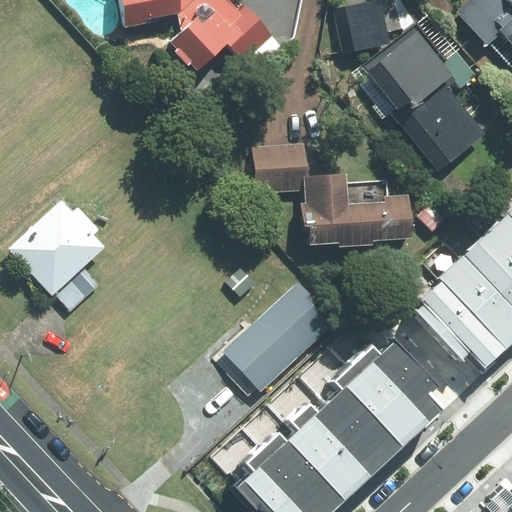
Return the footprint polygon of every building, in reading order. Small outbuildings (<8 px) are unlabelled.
[(220,35),(242,15),(239,11),(228,0),(119,0),(125,28),(148,23),(147,19),(178,13),(182,32),(171,42),(197,70),(227,42),(220,35)] [(379,0),(375,0),(333,9),(343,52),(388,43),(379,0)] [(511,0),(472,0),(459,12),(488,43),(493,38),(511,59),(511,0)] [(273,36),(245,6),(239,11),(242,15),(220,35),(227,42),(245,62),(254,53),(273,36)] [(454,76),(415,26),(354,74),(386,114),(390,110),(438,170),(484,134),(445,84),(454,76)] [(264,64),(282,46),(273,36),(254,53),(264,64)] [(305,142),(252,147),(256,195),(306,191),(305,177),(309,177),(305,142)] [(411,239),(408,194),(389,195),(388,180),(347,183),(347,175),(309,177),(305,177),(306,191),(307,204),(302,204),(305,245),(339,243),(339,247),(374,245),(373,241),(411,239)] [(511,196),(412,291),(482,364),(511,335),(511,196)] [(9,248),(53,295),(104,247),(92,235),(98,229),(78,208),(73,212),(62,200),(9,248)] [(85,269),(57,296),(71,311),(99,284),(85,269)] [(251,322),(213,357),(248,394),(256,387),(259,390),(334,321),(298,282),(252,324),(251,322)] [(375,327),(218,470),(256,511),(319,511),(442,399),(375,327)] [(511,511),(511,490),(488,511),(511,511)]
